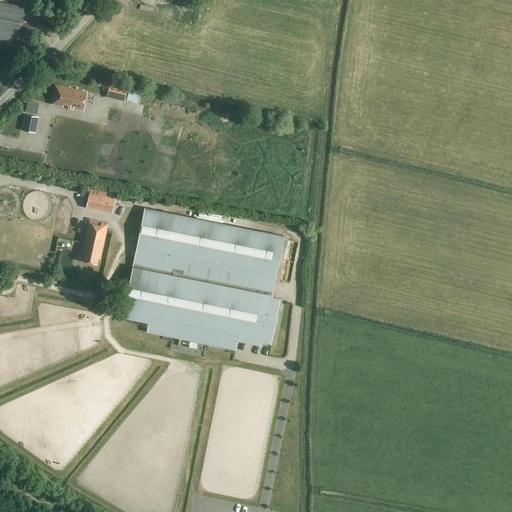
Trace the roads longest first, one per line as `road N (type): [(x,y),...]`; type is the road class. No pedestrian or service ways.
road 1 (track): [(99,0),(0,108)]
road 2 (unknown): [(261,511),(286,391)]
